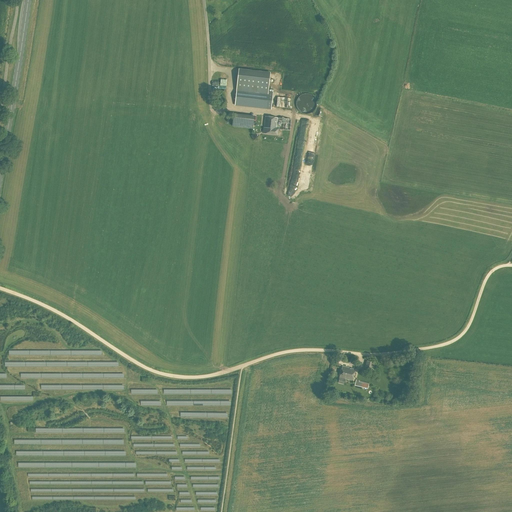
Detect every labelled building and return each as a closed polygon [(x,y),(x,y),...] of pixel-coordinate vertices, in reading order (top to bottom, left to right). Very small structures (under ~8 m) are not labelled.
[(269,72),(238,69),(234,105),(270,109),(271,102),(266,101),(269,72)] [(290,108),(291,98),(278,96),(277,107),(290,108)] [(308,114),(309,114),(310,114),(311,113),(313,113),(313,112),(314,111),(315,110),(315,108),(315,107),(315,106),(315,105),(315,103),(314,102),(313,101),(312,100),(311,100),(310,99),(309,99),(308,99),(306,99),(305,100),(304,100),(303,101),(302,102),(301,103),(301,104),(301,105),(300,107),(301,108),(301,109),(301,110),(302,111),(303,112),(304,113),(305,114),(306,114),(308,114)] [(234,115),(234,127),(255,128),(255,116),(234,115)] [(290,130),(291,119),(279,118),(265,116),(263,133),(277,135),(277,129),(290,130)] [(352,381),(355,370),(342,366),(339,378),(338,383),(344,384),(345,379),(352,381)] [(368,388),(369,384),(359,382),(360,380),(356,380),(355,385),(368,388)]
